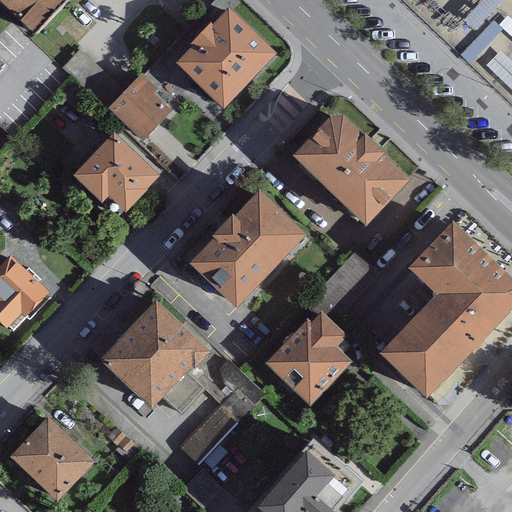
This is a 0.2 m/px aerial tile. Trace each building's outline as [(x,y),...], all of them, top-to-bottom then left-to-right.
[(70,1),(68,0),(0,0),(0,7),(34,39),(70,1)] [(276,58),(228,13),(212,30),(209,27),(189,48),(192,51),(176,68),(223,113),(276,58)] [(511,56),(489,81),(511,101),(511,56)] [(157,92),(141,77),(108,112),(141,143),(170,113),(153,96),(157,92)] [(338,116),(293,161),(365,231),(409,185),(338,116)] [(159,181),(113,138),(73,181),(102,207),(108,201),(125,217),(159,181)] [(306,240),(258,195),(234,221),(232,218),(211,240),(214,243),(189,268),(236,313),(306,240)] [(511,283),(453,228),(407,273),(435,301),(379,359),(425,404),(511,312),(511,283)] [(329,288),(368,322),(395,291),(356,257),(329,288)] [(50,299),(16,266),(0,277),(0,326),(6,332),(9,328),(14,333),(50,299)] [(210,357),(157,306),(100,365),(151,413),(191,371),(194,374),(210,357)] [(347,339),(320,315),(311,325),(307,322),(264,367),(310,410),(353,364),(343,354),(350,347),(344,342),(347,339)] [(228,457),(218,449),(238,427),(221,412),(184,453),(211,477),(228,457)] [(94,464),(47,420),(9,459),(56,504),(94,464)] [(341,511),(362,488),(312,444),(252,511),(341,511)]
